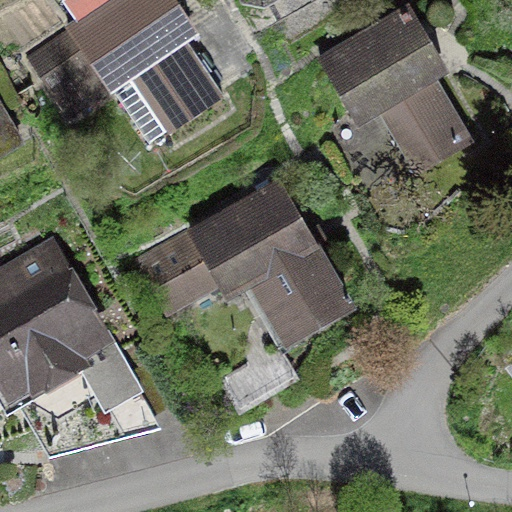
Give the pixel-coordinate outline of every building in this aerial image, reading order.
[(68,123),(105,97),(131,79),(167,135),(219,97),(184,43),(194,36),(168,0),(110,0),(61,34),(26,57),(68,123)] [(373,117),(411,179),(469,145),(431,84),(444,76),(403,6),(309,60),(350,130),(373,117)] [(0,119),(0,155),(16,147),(0,119)] [(279,183),(139,262),(167,311),(220,282),(228,296),(252,282),(287,344),(350,309),(279,183)] [(46,246),(0,274),(0,374),(17,402),(81,363),(74,352),(101,335),(46,246)] [(120,366),(151,421),(175,408),(144,353),(120,366)] [(280,357),(229,388),(242,408),(293,378),(280,357)]
